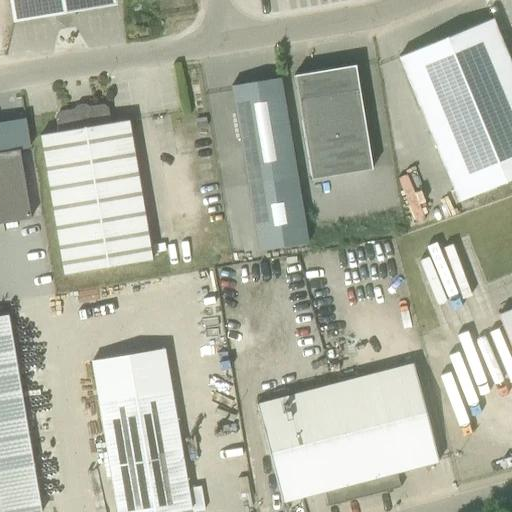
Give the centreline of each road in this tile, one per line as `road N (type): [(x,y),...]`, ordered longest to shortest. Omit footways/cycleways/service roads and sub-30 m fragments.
road 1 (unclassified): [(0,79),(221,42)]
road 2 (unclassified): [(221,42),(375,15),(414,0)]
